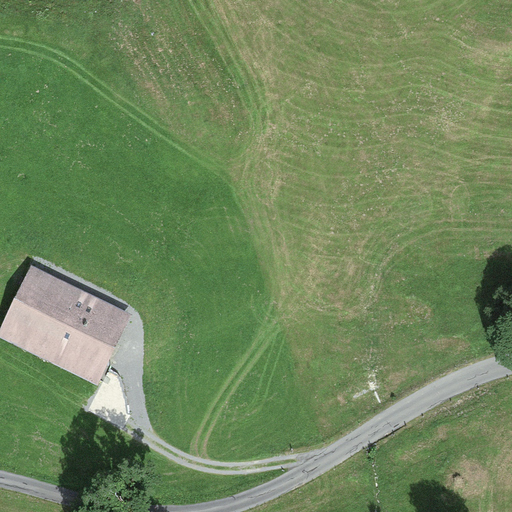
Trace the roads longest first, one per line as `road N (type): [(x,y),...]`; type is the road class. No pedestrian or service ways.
road 1 (unclassified): [(511,361),(475,368),(239,504),(164,509),(0,485)]
road 2 (track): [(314,461),(208,476),(167,451),(142,419),(134,345)]
